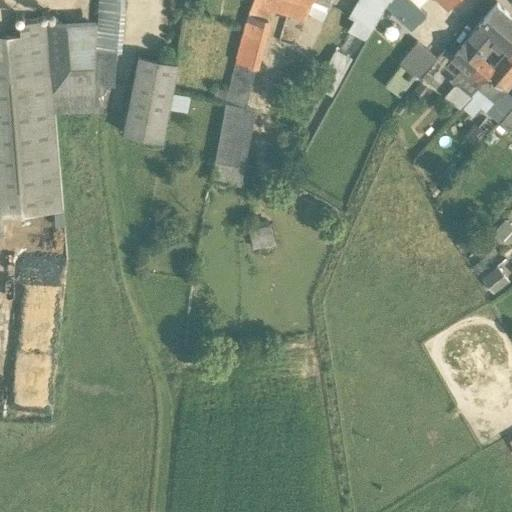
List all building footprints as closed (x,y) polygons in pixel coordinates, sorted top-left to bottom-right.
[(98,0),(99,4),(96,46),(118,47),(121,7),(120,0),(98,0)] [(270,0),(251,0),(243,31),(260,35),(262,31),(264,32),(268,17),(266,16),(270,0)] [(309,0),(296,0),(294,10),(305,13),(309,0)] [(412,24),(384,0),(383,0),(376,14),(400,36),(412,24)] [(418,1),(417,0),(384,0),(412,24),(426,9),(418,1)] [(511,10),(499,0),(493,0),(477,19),(468,31),(484,45),(495,33),(508,44),(511,40),(511,10)] [(95,23),(66,24),(60,14),(47,15),(50,54),(53,87),(92,86),(92,79),(94,79),(95,23)] [(47,15),(19,18),(20,30),(5,31),(7,57),(50,54),(47,15)] [(7,57),(5,31),(0,31),(0,211),(2,211),(63,206),(53,87),(50,54),(7,57)] [(260,35),(243,31),(236,59),(230,78),(247,83),(254,63),(261,36),(260,35)] [(468,31),(452,51),(468,64),(470,65),(481,52),(485,46),(484,45),(468,31)] [(417,35),(400,57),(420,73),(437,51),(417,35)] [(494,62),(487,70),(499,81),(509,72),(511,68),(511,40),(508,44),(494,62)] [(316,84),(333,91),(351,50),(334,43),(316,84)] [(177,58),(138,50),(123,129),(162,137),(177,58)] [(481,52),(470,65),(480,76),(486,69),(487,70),(494,62),(481,52)] [(468,64),(456,77),(468,88),(480,76),(470,65),(468,64)] [(487,70),(486,69),(480,76),(476,81),(490,92),(499,81),(487,70)] [(511,99),(499,116),(510,129),(511,125),(511,99)] [(494,225),(503,233),(511,221),(511,218),(504,212),(494,225)] [(249,223),(253,243),(273,239),(270,219),(249,223)] [(482,270),(493,285),(508,275),(498,259),(482,270)]
